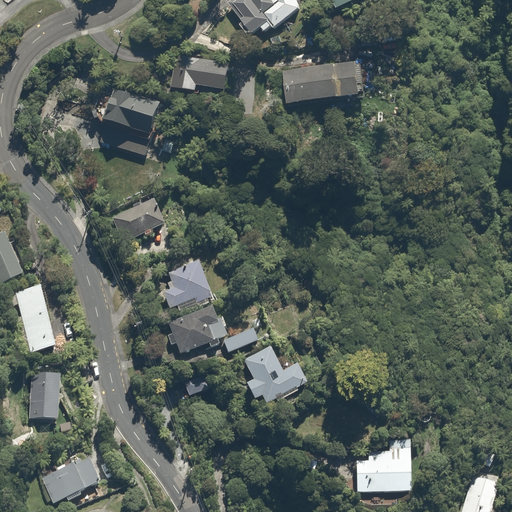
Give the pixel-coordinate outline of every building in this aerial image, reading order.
[(270,38),(306,10),(298,0),(285,0),(282,3),(279,0),(236,0),(230,6),(254,37),(263,29),(270,38)] [(335,0),(343,15),(375,0),(335,0)] [(175,58),(170,91),(212,98),(213,90),(232,93),(236,68),(175,58)] [(290,75),(293,109),(369,102),(366,68),(290,75)] [(113,89),(104,122),(158,139),(168,106),(113,89)] [(169,229),(158,203),(113,223),(124,248),(169,229)] [(0,290),(26,278),(6,234),(0,237),(0,290)] [(177,313),(178,316),(215,303),(202,267),(170,279),(173,287),(168,288),(171,294),(164,297),(171,315),(177,313)] [(51,299),(49,288),(9,295),(20,359),(72,350),(62,297),(51,299)] [(177,347),(183,359),(223,343),(228,341),(215,310),(170,329),(174,337),(168,340),(172,349),(177,347)] [(260,344),(254,330),(228,341),(223,343),(229,357),(260,344)] [(264,402),(267,406),(308,385),(299,368),(285,375),(272,351),(245,365),(254,384),(250,386),(260,405),(264,402)] [(67,378),(27,372),(21,408),(30,410),(28,422),(59,427),(67,378)] [(210,396),(204,381),(185,389),(190,403),(210,396)] [(72,425),(59,427),(61,437),(74,434),(72,425)] [(386,452),(369,452),(369,463),(357,463),(356,496),(412,497),(413,440),(386,440),(386,452)] [(89,491),(103,485),(94,463),(42,483),(52,510),(90,496),(89,491)] [(493,511),(500,484),(473,477),(463,511),(493,511)]
